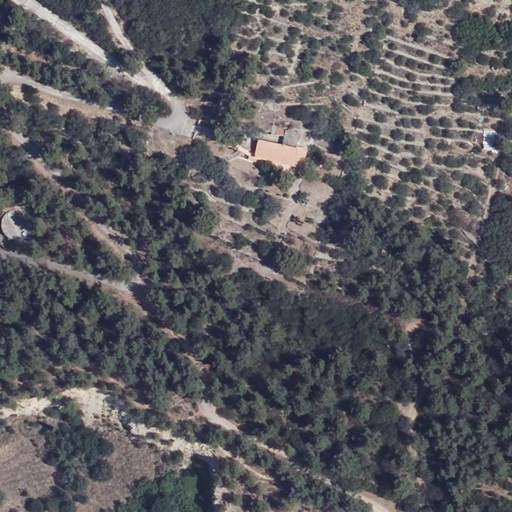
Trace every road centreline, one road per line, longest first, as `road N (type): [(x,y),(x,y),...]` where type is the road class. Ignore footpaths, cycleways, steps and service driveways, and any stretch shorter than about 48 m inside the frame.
road 1 (track): [(376,511),(216,416),(199,353),(168,315),(131,289)]
road 2 (track): [(435,511),(419,448),(426,376),(412,327)]
road 3 (unclassified): [(141,274),(142,286),(131,289),(62,264),(0,257)]
